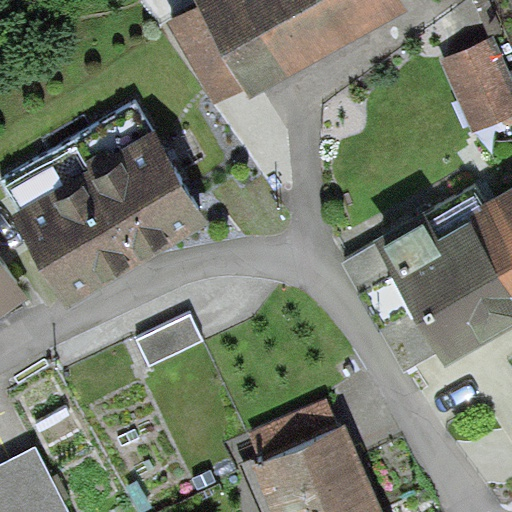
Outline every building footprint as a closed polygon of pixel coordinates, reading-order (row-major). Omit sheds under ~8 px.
[(247,74),(203,0),(194,0),(170,14),(216,92),(247,74)] [(203,0),(247,74),(255,87),(401,0),(203,0)] [(511,71),(493,30),(441,53),(473,123),(511,104),(511,71)] [(157,109),(12,190),(67,288),(135,250),(212,207),(157,109)] [(511,173),(474,195),(511,264),(511,173)] [(511,264),(474,195),(439,216),(425,192),(378,219),(385,231),(347,253),(408,359),(445,338),(449,346),(511,309),(511,264)] [(0,308),(26,291),(0,250),(0,308)] [(191,310),(140,335),(152,359),(203,334),(191,310)] [(267,511),(389,511),(364,452),(346,411),(243,455),(267,511)] [(0,508),(2,511),(74,511),(37,440),(0,458),(0,508)]
